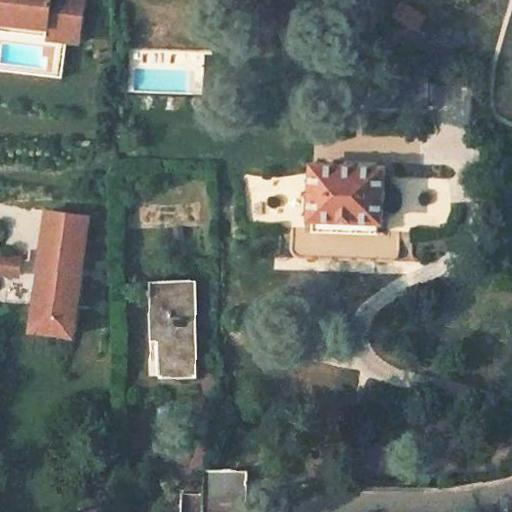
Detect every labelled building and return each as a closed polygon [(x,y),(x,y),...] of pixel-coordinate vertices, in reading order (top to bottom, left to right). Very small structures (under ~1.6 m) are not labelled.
[(0,0),(0,67),(64,78),(69,42),(65,41),(66,31),(83,33),(87,0),(0,0)] [(66,31),(65,41),(69,42),(81,43),(83,33),(66,31)] [(381,103),(428,105),(429,83),(425,83),(426,69),(386,63),(386,81),(382,81),(381,103)] [(374,221),(377,221),(378,168),(309,166),(307,192),(300,192),(298,216),(311,216),(311,219),(374,221)] [(507,209),(511,207),(511,192),(503,196),(507,209)] [(48,214),(42,255),(47,256),(52,215),(48,214)] [(31,333),(72,338),(89,220),(52,215),(47,256),(42,255),(31,333)] [(374,221),(311,219),(310,233),(373,235),(374,221)] [(0,257),(0,274),(18,277),(20,261),(0,257)] [(161,330),(161,364),(192,364),(192,284),(149,285),(150,330),(161,330)] [(193,377),(192,364),(161,364),(161,377),(193,377)] [(245,511),(246,470),(203,469),(201,511),(245,511)]
